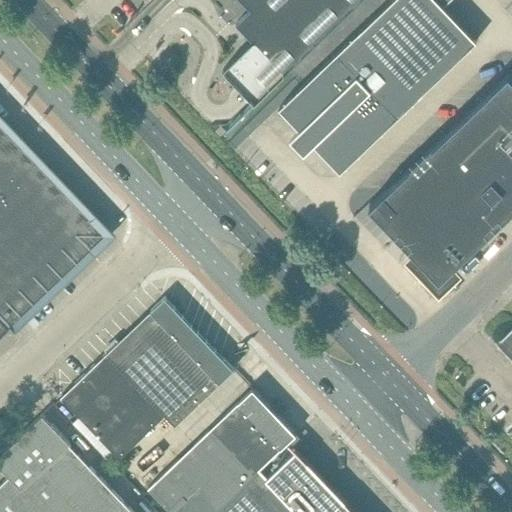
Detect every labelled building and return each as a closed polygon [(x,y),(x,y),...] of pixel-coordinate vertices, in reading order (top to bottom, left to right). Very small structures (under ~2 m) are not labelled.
[(241,0),(250,9),(236,23),(242,29),(254,41),(225,69),(246,91),(256,101),(360,0),(241,0)] [(299,128),(290,137),(304,152),(313,143),(340,171),(413,101),(476,40),(443,5),(448,0),(391,0),(279,107),(299,128)] [(440,276),(511,207),(511,73),(509,70),(369,203),(440,276)] [(0,166),(21,147),(0,124),(0,166)] [(21,147),(0,166),(0,332),(104,234),(21,147)] [(106,352),(60,396),(80,416),(73,423),(110,462),(112,464),(119,457),(164,413),(175,425),(234,368),(165,296),(106,352)] [(511,328),(500,340),(511,351),(511,328)] [(211,511),(295,433),(253,388),(148,487),(172,511),(211,511)] [(0,484),(0,511),(132,511),(68,444),(70,443),(42,414),(18,437),(16,435),(8,443),(9,445),(0,453),(0,466),(9,476),(0,484)] [(356,511),(296,448),(295,449),(266,477),(259,469),(213,511),(356,511)]
